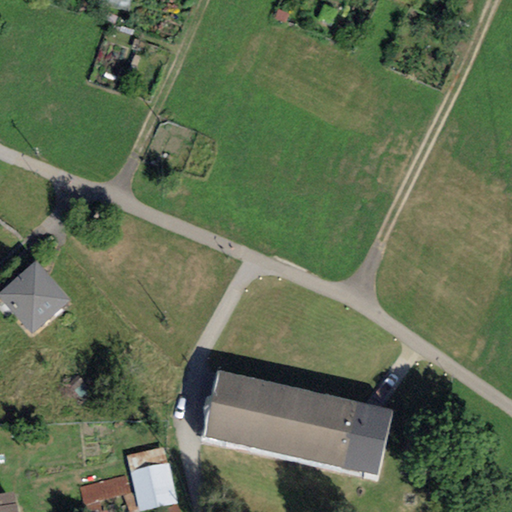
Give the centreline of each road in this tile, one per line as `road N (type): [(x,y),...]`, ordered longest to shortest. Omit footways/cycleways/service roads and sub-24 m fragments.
road 1 (track): [(363,306),(495,0)]
road 2 (track): [(111,202),(204,0)]
